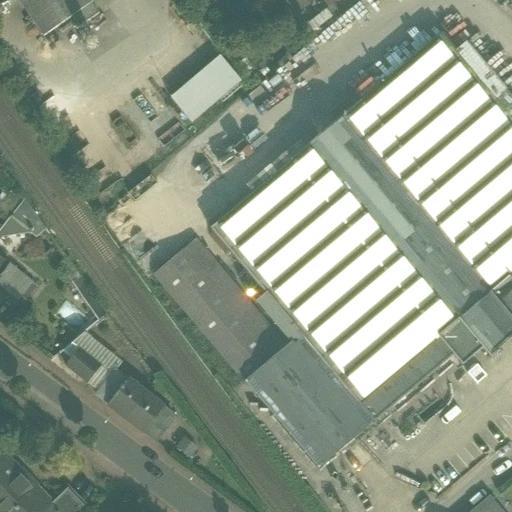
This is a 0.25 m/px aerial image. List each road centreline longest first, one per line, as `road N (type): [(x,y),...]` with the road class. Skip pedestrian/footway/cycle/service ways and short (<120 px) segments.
road 1 (unknown): [(511,351),(310,94)]
road 2 (residential): [(0,364),(200,511)]
